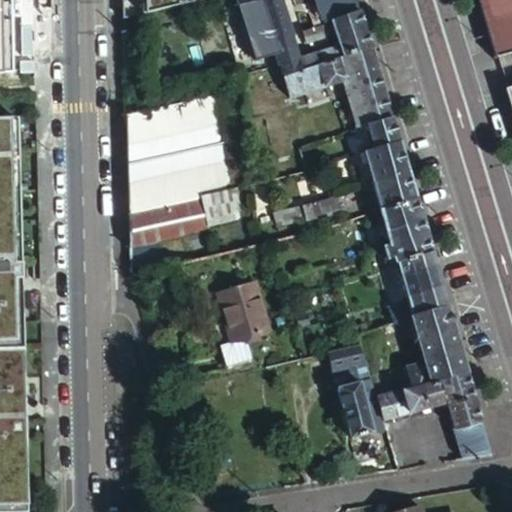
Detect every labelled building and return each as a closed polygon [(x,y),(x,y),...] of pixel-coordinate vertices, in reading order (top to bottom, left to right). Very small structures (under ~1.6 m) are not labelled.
[(123,0),(124,18),(200,0),(123,0)] [(281,0),(257,0),(263,18),(274,52),(277,62),(295,56),(288,33),(291,32),(281,0)] [(511,29),(503,0),(478,0),(489,33),(494,51),(511,45),(511,29)] [(511,0),(503,0),(511,29),(511,0)] [(370,50),(359,11),(329,19),(336,44),(340,58),(370,50)] [(274,52),(263,18),(242,24),(247,40),(247,41),(252,59),(274,52)] [(324,34),(321,22),(301,28),(304,40),(324,34)] [(327,46),(295,56),(277,62),(278,64),(288,98),(346,80),(341,61),(340,58),(336,44),(327,46)] [(353,84),(378,77),(370,50),(340,58),(341,61),(346,59),(353,84)] [(349,108),(385,98),(378,77),(353,84),(345,92),(349,108)] [(128,198),(129,212),(168,203),(237,188),(245,186),(257,183),(245,103),(232,105),(229,89),(199,97),(126,114),(126,117),(126,132),(127,152),(128,174),(128,198)] [(370,126),(391,119),(386,101),(385,98),(349,108),(355,131),(370,126)] [(0,503),(24,503),(14,114),(0,114),(0,503)] [(404,164),(391,119),(370,126),(377,150),(363,154),(372,184),(407,174),(404,164)] [(342,160),(339,150),(311,159),(314,169),(342,160)] [(414,198),(407,174),(372,184),(380,209),(414,198)] [(130,246),(130,248),(157,241),(180,235),(224,224),(252,216),(245,186),(237,188),(168,203),(129,212),(129,217),(130,246)] [(421,219),(414,198),(380,209),(373,211),(375,217),(382,216),(389,239),(424,229),(421,219)] [(313,205),(312,200),(296,205),(288,207),(289,212),(313,205)] [(431,252),(424,229),(389,239),(390,243),(381,246),(382,249),(385,258),(394,255),(396,263),(431,252)] [(157,241),(130,248),(130,269),(162,262),(157,241)] [(436,269),(431,252),(396,263),(407,301),(389,306),(394,321),(397,320),(399,319),(410,316),(422,312),(446,305),(436,269)] [(266,328),(253,280),(216,290),(229,338),(215,341),(221,365),(249,357),(243,334),(266,328)] [(375,399),(466,372),(449,313),(446,305),(422,312),(410,316),(423,360),(367,378),(375,399)] [(354,333),(356,343),(359,350),(372,347),(370,340),(400,332),(397,320),(394,321),(378,326),(354,333)] [(356,343),(326,352),(332,373),(363,363),(359,350),(356,343)] [(363,363),(332,373),(337,388),(356,382),(361,402),(375,399),(367,378),(363,363)] [(453,429),(462,459),(491,455),(487,439),(485,434),(484,429),(466,372),(375,399),(378,411),(381,419),(391,416),(392,420),(443,407),(442,401),(447,400),(455,428),(453,429)] [(352,439),(370,433),(365,414),(378,411),(375,399),(361,402),(356,382),(337,388),(352,439)] [(370,433),(384,429),(381,419),(378,411),(365,414),(370,433)]
